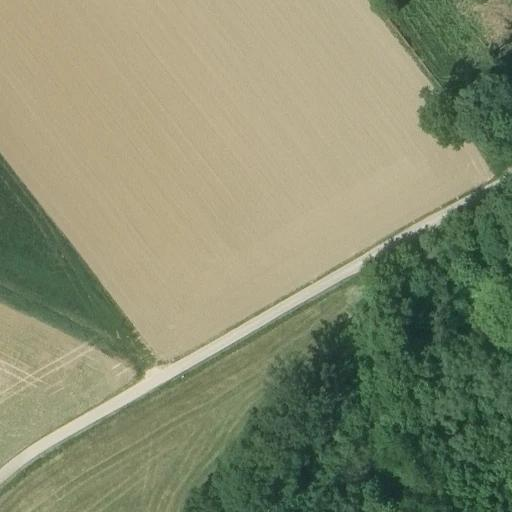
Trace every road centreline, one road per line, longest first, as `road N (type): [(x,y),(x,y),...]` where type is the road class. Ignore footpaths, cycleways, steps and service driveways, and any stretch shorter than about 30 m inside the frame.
road 1 (track): [(0,475),(511,184)]
road 2 (track): [(0,295),(160,378)]
